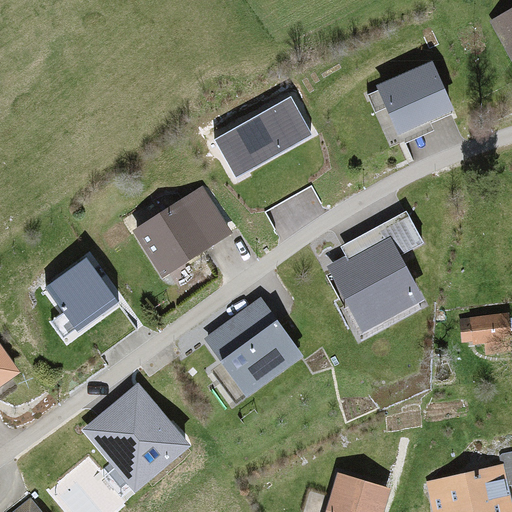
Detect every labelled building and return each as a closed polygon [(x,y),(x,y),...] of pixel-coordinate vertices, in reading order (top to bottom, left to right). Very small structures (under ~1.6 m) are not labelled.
[(511,12),(491,23),(511,62),(511,12)] [(451,110),(430,64),(378,88),(399,133),(451,110)] [(310,134),(290,99),(216,140),(236,175),(310,134)] [(164,274),(227,232),(201,192),(138,233),(164,274)] [(401,244),(334,273),(359,330),(426,301),(401,244)] [(86,261),(50,289),(80,329),(117,302),(86,261)] [(274,310),(213,349),(243,396),(305,357),(274,310)] [(452,316),(451,334),(468,335),(469,316),(452,316)] [(0,381),(13,373),(0,352),(0,381)] [(188,445),(137,385),(84,430),(135,490),(188,445)] [(511,449),(496,453),(504,487),(511,484),(511,449)] [(506,511),(496,469),(426,487),(432,511),(506,511)] [(327,511),(381,511),(388,492),(340,476),(327,511)] [(35,511),(28,502),(14,511),(35,511)]
